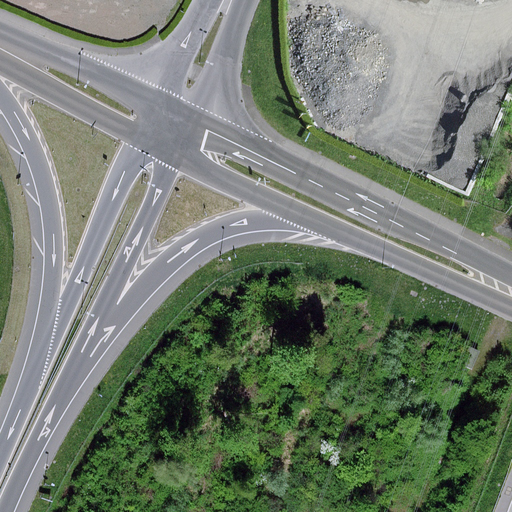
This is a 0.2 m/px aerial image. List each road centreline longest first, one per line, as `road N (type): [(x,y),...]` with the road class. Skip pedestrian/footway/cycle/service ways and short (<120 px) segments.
road 1 (secondary): [(487,278),(458,247),(178,116)]
road 2 (motorway): [(86,360),(168,261),(198,239),(259,218),(308,218)]
road 3 (motorway): [(0,102),(46,190),(54,260),(42,366)]
road 4 (motorway): [(163,150),(138,156),(126,173),(42,366)]
road 5 (motorway): [(86,360),(162,193),(163,150)]
road 6 (secondary): [(308,218),(487,278)]
road 7 (secondary): [(10,51),(43,86),(163,150)]
road 8 (secondary): [(178,116),(58,59),(10,51)]
road 9 (motorway): [(17,511),(86,360)]
road 10 (secondary): [(163,150),(308,218)]
road 11 (unclassified): [(178,116),(227,0)]
